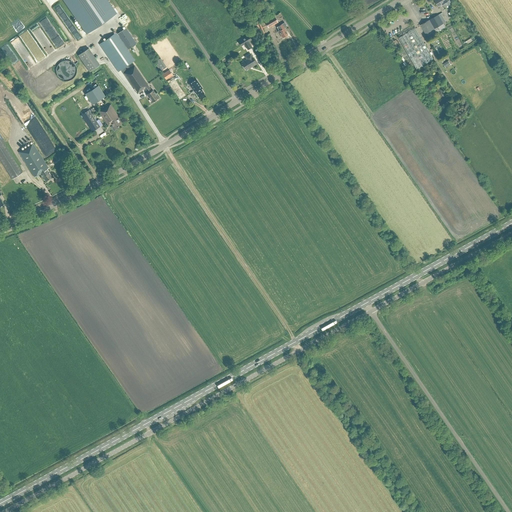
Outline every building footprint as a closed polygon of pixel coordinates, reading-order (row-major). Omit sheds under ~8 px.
[(106,0),(63,0),(87,33),(116,13),(106,0)] [(441,13),(420,25),(425,34),(443,23),(442,21),(445,19),(441,13)] [(65,20),(70,27),(76,24),(71,16),(65,20)] [(278,23),(276,20),(274,16),(264,22),(268,28),(278,23)] [(284,22),(281,24),(277,26),(280,30),(278,31),(282,38),(288,34),(284,28),(287,26),(284,22)] [(128,49),(136,43),(125,27),(117,33),(128,49)] [(433,59),(415,28),(399,37),(417,68),(433,59)] [(151,90),(134,65),(132,62),(135,60),(116,32),(99,44),(118,71),(121,69),(123,73),(137,93),(144,88),(148,93),(146,94),(150,99),(149,99),(150,101),(151,101),(152,102),(158,98),(152,90),(151,90)] [(247,50),(251,47),(248,41),(251,39),(248,35),(238,42),(241,46),(244,44),(247,50)] [(90,46),(79,53),(90,70),(100,63),(90,46)] [(241,63),(246,70),(256,63),(252,56),(250,54),(245,57),(247,59),(241,63)] [(190,68),(185,71),(190,78),(195,75),(190,68)] [(177,89),(181,87),(175,76),(171,78),(177,89)] [(196,79),(189,84),(195,92),(198,97),(204,93),(201,88),(202,88),(202,87),(201,86),(196,79)] [(98,85),(85,93),(92,104),(105,95),(98,85)] [(117,116),(118,116),(110,104),(99,111),(107,125),(111,123),(112,125),(111,127),(114,131),(119,127),(118,126),(122,123),(117,116)] [(81,114),(92,131),(102,125),(98,119),(96,121),(89,110),(81,114)] [(0,159),(12,179),(22,173),(0,138),(0,159)] [(41,144),(47,153),(56,147),(50,138),(41,144)] [(45,180),(52,177),(47,169),(48,168),(32,143),(18,152),(34,177),(40,173),(45,180)]
